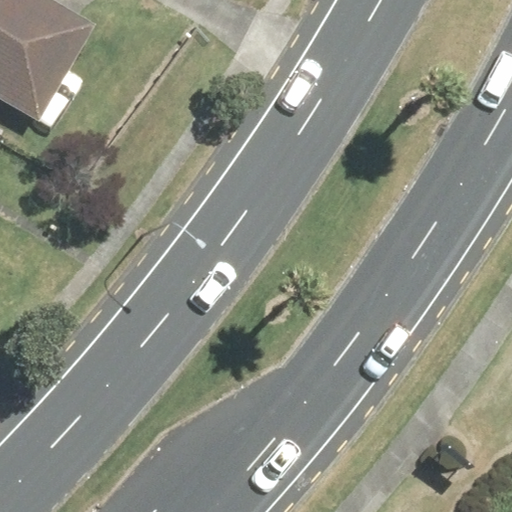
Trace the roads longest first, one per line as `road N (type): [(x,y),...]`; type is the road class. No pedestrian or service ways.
road 1 (primary): [(0,494),(95,395),(263,176),(371,0)]
road 2 (primary): [(511,89),(441,210),(313,391),(201,511)]
